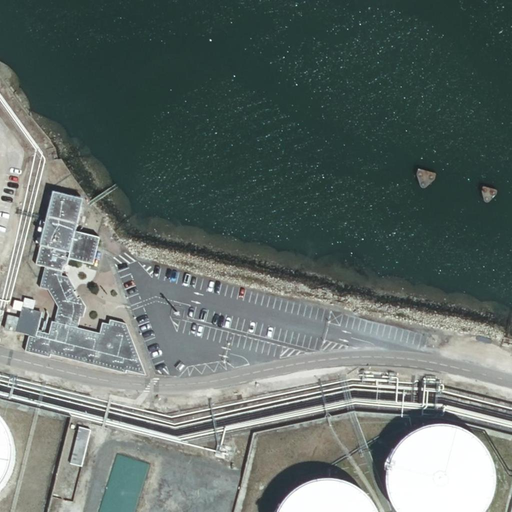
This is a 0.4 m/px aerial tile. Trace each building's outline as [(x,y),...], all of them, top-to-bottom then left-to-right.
[(85,202),(55,195),(42,248),(72,255),(71,261),(95,267),(101,240),(77,234),(85,202)] [(72,255),(42,248),(37,266),(47,268),(42,290),(50,292),(60,306),(58,313),(79,318),(82,319),(85,319),(88,309),(82,299),(79,300),(75,292),(77,291),(70,280),(64,278),(66,269),(70,266),(71,261),(72,255)] [(36,309),(26,306),(22,322),(12,319),(8,332),(28,337),(37,339),(39,331),(43,317),(34,314),(36,309)] [(79,318),(58,313),(52,334),(39,331),(37,339),(28,337),(25,351),(50,355),(51,352),(126,372),(126,367),(147,372),(129,323),(112,318),(111,324),(103,321),(102,333),(78,326),(79,318)] [(0,485),(2,483),(5,479),(7,475),(8,471),(10,465),(11,461),(11,456),(11,450),(10,446),(9,440),(8,436),(6,431),(3,426),(0,422),(0,421),(0,485)] [(393,457),(391,461),(391,462),(389,467),(388,473),(388,480),(389,488),(390,494),(394,502),(398,510),(399,511),(485,511),(486,511),(488,508),(492,501),(493,498),(495,492),(496,489),(497,481),(497,476),(497,472),(496,466),(494,460),(491,454),(489,449),(485,444),(482,441),(478,437),(474,434),(468,430),(465,429),(458,426),(453,425),(447,424),(440,424),(436,424),(429,426),(425,427),(416,431),(411,434),(408,436),(401,443),(396,451),(393,457)] [(81,431),(72,467),(83,469),(92,433),(81,431)] [(378,511),(374,503),(369,497),(365,493),(362,490),(354,486),(346,482),(341,481),(336,480),(333,480),(325,480),(316,481),(312,483),(306,485),(303,487),(296,491),(289,497),(286,502),(284,504),(282,507),(280,511),(279,511),(378,511)]
